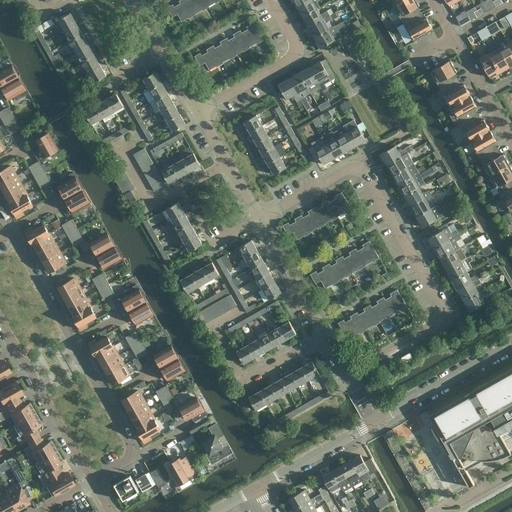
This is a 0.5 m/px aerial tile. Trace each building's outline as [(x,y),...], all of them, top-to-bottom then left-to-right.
[(27,0),(26,0),(16,6),(19,11),(30,5),(27,0)] [(167,8),(172,17),(177,14),(182,21),(188,18),(187,16),(194,12),(187,0),(180,0),(182,2),(174,7),(172,4),(167,8)] [(187,0),(194,12),(195,14),(201,10),(201,9),(208,5),(204,0),(187,0)] [(307,0),(297,6),(303,16),(317,8),(320,7),(317,1),(318,0),(307,0)] [(420,6),(416,0),(403,0),(395,5),(401,15),(399,16),(403,23),(421,13),(417,7),(420,6)] [(496,0),(486,0),(485,1),(490,10),(499,5),(496,0)] [(490,10),(485,1),(479,5),(481,8),(484,13),(490,10)] [(30,5),(19,11),(22,17),(33,10),(30,5)] [(321,14),(317,8),(303,16),(309,27),(323,18),(335,12),(333,9),(331,10),(331,9),(321,14)] [(466,11),(456,17),(461,26),(471,21),(466,11)] [(335,12),(323,18),(309,27),(315,37),(329,29),(333,27),(329,21),(335,17),(333,13),(335,12)] [(71,13),(58,21),(64,31),(77,24),(71,13)] [(424,19),(421,13),(403,23),(413,41),(433,29),(426,18),(424,19)] [(511,25),(508,21),(505,16),(499,20),(504,29),(511,25)] [(51,19),(43,23),(46,28),(54,24),(51,19)] [(335,25),(333,27),(329,29),(315,37),(321,48),(340,37),(336,31),(338,30),(343,26),(341,22),(335,26),(335,25)] [(240,30),(248,45),(249,47),(256,43),(255,42),(262,38),(253,23),(248,25),(250,28),(242,33),(240,30)] [(64,31),(59,34),(65,44),(83,34),(77,24),(64,31)] [(35,33),(41,43),(46,41),(40,30),(35,33)] [(226,38),(235,53),(236,55),(242,51),(242,49),(248,45),(240,30),(235,33),(237,36),(228,40),(227,38),(226,38)] [(83,34),(65,44),(71,54),(89,44),(83,34)] [(213,45),(222,61),(223,62),(229,59),(228,57),(235,53),(226,38),(222,41),(223,43),(215,48),(213,45)] [(47,54),(52,51),(46,41),(41,43),(47,54)] [(509,67),(511,65),(511,50),(508,43),(498,48),(509,67)] [(89,44),(75,52),(81,62),(94,55),(89,44)] [(200,66),(205,63),(209,70),(216,66),(215,64),(222,61),(213,45),(208,48),(210,51),(202,55),(200,53),(194,56),(200,66)] [(499,72),(509,67),(498,48),(489,54),(499,72)] [(47,54),(53,64),(57,62),(52,51),(47,54)] [(490,77),(499,72),(489,54),(479,59),(490,77)] [(87,72),(100,65),(94,55),(81,62),(87,72)] [(457,72),(450,60),(430,71),(440,89),(458,79),(455,73),(457,72)] [(320,61),(310,67),(321,88),(324,92),(328,90),(325,84),(336,78),(329,65),(324,68),(320,61)] [(59,74),(63,72),(57,62),(53,64),(59,74)] [(0,71),(0,83),(2,87),(19,77),(12,65),(0,71)] [(100,65),(87,72),(93,83),(106,76),(100,65)] [(321,88),(310,67),(299,73),(307,88),(314,84),(317,90),(321,88)] [(74,68),(67,72),(70,77),(77,73),(74,68)] [(59,74),(65,85),(69,83),(63,72),(59,74)] [(155,72),(143,79),(149,90),(162,82),(155,72)] [(228,72),(222,75),(225,80),(231,77),(228,72)] [(299,73),(289,78),(289,79),(300,100),(305,97),(304,97),(310,93),(307,88),(299,73)] [(29,93),(19,77),(2,87),(9,99),(14,96),(16,100),(29,93)] [(301,101),(300,100),(289,79),(278,85),(287,100),(291,97),(292,100),(295,99),(297,102),(300,107),(303,105),(302,104),(302,103),(301,101)] [(450,107),(470,95),(464,84),(462,85),(458,79),(440,89),(450,107)] [(149,90),(151,94),(155,100),(167,93),(162,82),(149,90)] [(69,83),(65,85),(71,96),(75,94),(69,83)] [(126,101),(130,99),(125,89),(121,91),(126,101)] [(155,100),(156,101),(161,110),(173,103),(167,93),(155,100)] [(106,100),(113,113),(124,107),(116,94),(106,100)] [(477,106),(470,95),(450,107),(452,105),(458,116),(456,117),(460,124),(478,114),(474,108),(477,106)] [(126,101),(132,111),(136,109),(130,99),(126,101)] [(349,99),(340,105),(343,111),(352,105),(349,99)] [(95,106),(102,119),(113,113),(106,100),(95,106)] [(161,110),(167,121),(179,113),(173,103),(161,110)] [(97,121),(99,125),(104,122),(102,119),(95,106),(85,112),(92,125),(97,121)] [(283,114),(281,110),(279,106),(275,109),(279,116),(283,114)] [(9,108),(4,111),(10,121),(15,118),(9,108)] [(132,111),(137,121),(141,118),(136,109),(132,111)] [(4,111),(0,112),(0,116),(4,124),(10,121),(4,111)] [(328,111),(323,114),(327,121),(332,118),(332,117),(328,111)] [(173,131),(185,124),(179,113),(167,121),(173,131)] [(323,113),(315,118),(319,125),(327,121),(323,114),(323,113)] [(244,122),(250,132),(262,125),(256,114),(244,122)] [(470,141),(490,130),(483,119),(481,120),(478,114),(460,124),(470,141)] [(289,124),(285,117),(281,119),(285,126),(289,124)] [(15,118),(10,121),(15,131),(21,128),(15,118)] [(143,130),(147,128),(141,118),(137,121),(143,130)] [(15,131),(10,121),(4,124),(10,134),(15,131)] [(342,124),(355,146),(365,140),(357,125),(351,129),(347,122),(342,124)] [(129,124),(120,130),(122,134),(132,129),(129,124)] [(342,134),(336,137),(345,152),(355,146),(342,124),(338,127),(342,134)] [(250,132),(256,143),(268,136),(262,125),(250,132)] [(295,135),(291,127),(287,130),(291,137),(295,135)] [(153,138),(147,128),(143,130),(149,141),(153,138)] [(110,135),(113,139),(122,134),(120,130),(110,135)] [(496,141),(490,130),(470,141),(479,159),(498,149),(494,143),(496,141)] [(334,158),(337,156),(345,152),(336,137),(333,131),(322,137),(334,158)] [(182,132),(172,137),(174,142),(184,136),(182,132)] [(36,140),(45,157),(58,150),(48,133),(36,140)] [(103,145),(113,139),(110,135),(101,141),(103,145)] [(256,143),(262,153),(274,146),(268,136),(256,143)] [(174,142),(172,137),(162,143),(165,147),(174,142)] [(322,137),(311,143),(313,146),(308,148),(316,162),(321,159),(323,164),(334,158),(322,137)] [(301,145),(297,138),(293,140),(297,147),(301,145)] [(155,152),(165,147),(162,143),(153,148),(155,152)] [(277,144),(274,146),(262,153),(268,164),(280,156),(277,151),(280,150),(277,144)] [(412,144),(405,148),(406,150),(407,153),(414,149),(412,144)] [(395,145),(381,154),(387,164),(402,156),(407,153),(406,150),(405,148),(402,150),(401,148),(398,150),(395,145)] [(133,154),(136,160),(148,154),(144,148),(133,154)] [(307,156),(303,148),(299,151),(303,158),(307,156)] [(489,176),(510,165),(503,153),(501,155),(498,149),(479,159),(489,176)] [(182,158),(189,171),(200,165),(193,152),(187,156),(185,154),(182,156),(183,158),(182,158)] [(407,153),(402,156),(387,164),(393,175),(414,163),(410,156),(410,157),(407,153)] [(151,159),(148,154),(136,160),(139,165),(151,159)] [(274,174),(286,167),(280,156),(268,164),(274,174)] [(172,164),(179,177),(189,171),(182,158),(172,164)] [(142,170),(153,164),(151,159),(139,165),(142,170)] [(39,161),(34,164),(40,175),(45,172),(39,161)] [(108,168),(112,174),(123,168),(120,162),(108,168)] [(417,169),(414,163),(393,175),(399,185),(413,177),(426,170),(424,165),(417,169)] [(26,174),(31,171),(35,178),(40,175),(34,164),(29,167),(30,168),(25,171),(26,174)] [(145,175),(156,169),(153,164),(142,170),(145,175)] [(161,170),(168,183),(179,177),(172,164),(161,170)] [(511,169),(510,165),(489,176),(499,194),(511,186),(511,169)] [(0,184),(17,175),(11,166),(0,171),(0,184)] [(126,173),(123,168),(112,174),(115,179),(126,173)] [(159,174),(156,169),(145,175),(148,181),(159,174)] [(426,170),(413,177),(399,185),(405,196),(419,187),(425,184),(422,178),(428,174),(426,170)] [(45,172),(40,175),(46,185),(51,182),(45,172)] [(83,189),(73,172),(61,179),(64,184),(59,187),(65,199),(83,189)] [(129,178),(126,173),(115,179),(118,184),(129,178)] [(448,173),(436,179),(441,187),(452,181),(448,173)] [(151,186),(162,179),(159,174),(148,181),(151,186)] [(0,184),(0,185),(5,194),(22,185),(17,175),(0,184)] [(46,185),(40,175),(35,178),(41,188),(46,185)] [(120,189),(132,183),(129,178),(118,184),(120,189)] [(154,191),(165,185),(162,179),(151,186),(154,191)] [(124,195),(131,191),(135,188),(132,183),(120,189),(124,195)] [(22,185),(5,194),(10,203),(10,204),(27,194),(22,185)] [(509,212),(511,209),(511,186),(499,194),(509,212)] [(419,187),(405,196),(410,206),(431,194),(429,190),(423,193),(419,187)] [(89,201),(83,189),(65,199),(72,211),(89,201)] [(130,205),(137,201),(131,191),(124,195),(130,205)] [(328,200),(337,215),(338,216),(344,213),(343,211),(350,207),(342,192),(337,195),(338,197),(330,202),(328,200)] [(18,217),(24,214),(30,211),(27,207),(32,204),(27,195),(28,195),(27,194),(10,204),(18,217)] [(431,194),(410,206),(416,216),(431,208),(427,202),(434,198),(431,194)] [(316,210),(323,222),(324,224),(331,220),(330,219),(337,215),(328,200),(323,202),(325,205),(316,210)] [(165,209),(171,220),(184,213),(178,202),(165,209)] [(422,227),(443,215),(437,205),(431,208),(416,216),(422,227)] [(303,217),(310,230),(311,232),(317,228),(316,226),(323,222),(316,210),(315,207),(310,210),(311,212),(303,217)] [(470,212),(464,215),(468,221),(473,218),(470,212)] [(184,213),(171,220),(177,230),(190,223),(184,213)] [(282,226),(288,235),(293,232),(297,239),(304,236),(303,234),(310,230),(303,217),(302,215),(296,218),(298,220),(290,225),(288,222),(282,226)] [(73,233),(78,230),(72,219),(67,222),(73,233)] [(149,232),(153,230),(147,219),(143,221),(149,232)] [(59,222),(53,225),(56,230),(62,226),(59,222)] [(73,233),(67,222),(62,225),(68,236),(73,233)] [(351,222),(345,225),(348,231),(354,228),(351,222)] [(183,241),(196,233),(190,223),(177,230),(183,241)] [(476,238),(484,233),(477,223),(470,228),(476,238)] [(25,230),(32,243),(50,234),(50,233),(49,234),(44,224),(33,230),(31,226),(25,230)] [(85,226),(79,230),(82,236),(89,232),(85,226)] [(428,238),(434,248),(459,234),(457,230),(452,233),(448,227),(428,238)] [(78,230),(73,233),(79,243),(84,240),(82,236),(79,230),(78,230)] [(149,232),(155,242),(159,240),(153,230),(149,232)] [(79,243),(73,233),(68,236),(74,246),(79,243)] [(90,243),(97,255),(115,245),(108,233),(90,243)] [(196,233),(183,241),(189,251),(202,244),(196,233)] [(33,244),(38,253),(55,243),(50,234),(32,243),(33,244)] [(434,248),(436,251),(440,259),(455,251),(460,248),(456,241),(461,238),(459,234),(434,248)] [(479,237),(477,238),(480,244),(481,244),(483,248),(492,243),(490,239),(487,240),(483,235),(482,235),(479,237)] [(161,253),(165,251),(159,240),(155,242),(161,253)] [(257,251),(251,240),(239,247),(245,258),(257,251)] [(356,248),(364,263),(365,265),(372,262),(371,260),(378,256),(369,241),(364,243),(366,246),(357,251),(356,248)] [(298,242),(294,244),(298,251),(302,249),(298,242)] [(38,253),(44,262),(60,252),(55,243),(38,253)] [(493,243),(481,250),(485,257),(496,250),(493,243)] [(115,245),(97,255),(104,267),(121,257),(115,245)] [(440,259),(446,269),(467,257),(461,247),(460,248),(455,251),(440,259)] [(344,258),(351,271),(352,273),(358,269),(357,267),(364,263),(356,248),(351,251),(352,254),(344,258)] [(171,261),(165,251),(161,253),(167,264),(171,261)] [(263,261),(257,251),(245,258),(251,268),(263,261)] [(54,269),(61,265),(66,262),(60,252),(44,262),(49,272),(54,269)] [(331,266),(338,279),(339,280),(345,277),(344,275),(351,271),(344,258),(343,256),(338,259),(339,261),(331,266)] [(446,269),(448,272),(452,280),(467,271),(472,268),(469,262),(473,260),(470,256),(467,257),(446,269)] [(495,256),(487,260),(491,266),(498,262),(495,256)] [(216,260),(222,269),(226,267),(221,257),(216,260)] [(269,271),(263,261),(251,268),(257,278),(269,271)] [(201,268),(208,281),(219,275),(212,262),(201,268)] [(338,279),(331,266),(329,263),(324,266),(326,269),(317,273),(316,271),(310,274),(315,284),(321,281),(325,288),(332,284),(331,282),(338,279)] [(228,279),(232,277),(226,267),(222,269),(228,279)] [(198,287),(208,281),(201,268),(191,274),(198,287)] [(275,282),(269,271),(257,278),(263,289),(275,282)] [(452,280),(458,290),(479,278),(476,274),(470,277),(467,271),(452,280)] [(103,273),(98,276),(104,287),(109,284),(103,273)] [(198,287),(191,274),(180,280),(187,293),(198,287)] [(93,279),(99,290),(104,287),(98,276),(93,279)] [(228,279),(233,289),(237,287),(232,277),(228,279)] [(80,288),(75,278),(58,287),(64,297),(80,288)] [(458,290),(460,293),(464,300),(479,292),(475,286),(481,283),(479,278),(458,290)] [(281,292),(275,282),(263,289),(269,300),(281,292)] [(109,284),(104,287),(110,297),(115,294),(109,284)] [(122,299),(129,311),(146,301),(137,284),(125,291),(127,296),(122,299)] [(110,297),(104,287),(99,290),(104,300),(110,297)] [(239,299),(243,297),(237,287),(233,289),(239,299)] [(80,288),(64,297),(69,307),(86,297),(80,288)] [(214,295),(216,299),(226,293),(223,289),(214,295)] [(383,297),(392,312),(393,314),(399,310),(399,309),(406,305),(397,289),(392,292),(393,295),(385,299),(384,297),(383,297)] [(464,300),(470,311),(485,303),(481,296),(487,293),(485,289),(479,292),(464,300)] [(230,294),(225,298),(231,308),(236,305),(230,294)] [(206,304),(216,299),(214,295),(204,300),(206,304)] [(74,316),(91,306),(86,297),(69,307),(74,316)] [(239,299),(245,309),(249,307),(243,297),(239,299)] [(370,304),(379,320),(380,321),(386,318),(385,316),(392,312),(383,297),(379,300),(380,302),(372,307),(370,304)] [(231,308),(225,298),(219,301),(226,311),(231,308)] [(206,304),(204,300),(195,305),(197,310),(206,304)] [(267,306),(270,310),(280,304),(277,300),(267,306)] [(136,323),(153,313),(146,301),(129,311),(136,323)] [(221,314),(226,311),(219,301),(214,304),(221,314)] [(221,314),(214,304),(209,307),(215,317),(221,314)] [(358,314),(365,327),(366,329),(373,325),(372,324),(379,320),(370,304),(365,307),(367,310),(358,314)] [(86,322),(92,319),(96,317),(91,307),(91,306),(74,316),(81,330),(88,326),(86,322)] [(260,316),(270,310),(267,306),(258,312),(260,316)] [(210,320),(215,317),(209,307),(204,310),(210,320)] [(210,320),(204,310),(199,312),(205,323),(210,320)] [(260,316),(258,312),(248,317),(250,321),(260,316)] [(338,323),(343,332),(349,329),(353,337),(359,333),(358,331),(365,327),(358,314),(357,312),(352,315),(353,317),(345,322),(344,320),(338,323)] [(240,327),(250,321),(248,317),(238,323),(240,327)] [(278,327),(285,340),(296,333),(289,321),(278,327)] [(240,327),(238,323),(228,328),(230,333),(240,327)] [(271,327),(266,330),(275,345),(285,340),(278,327),(272,330),(271,327)] [(136,332),(131,335),(137,345),(142,342),(136,332)] [(257,339),(264,351),(275,345),(268,333),(257,339)] [(137,345),(131,335),(126,338),(132,348),(137,345)] [(97,342),(95,339),(89,342),(96,356),(113,346),(113,345),(113,346),(107,336),(97,342)] [(147,339),(142,342),(145,347),(150,344),(147,339)] [(247,345),(254,357),(264,351),(257,339),(247,345)] [(142,342),(137,345),(143,355),(148,352),(145,347),(142,342)] [(132,348),(138,358),(143,355),(137,345),(132,348)] [(157,353),(164,365),(178,357),(171,345),(157,353)] [(247,345),(236,351),(243,363),(254,357),(247,345)] [(97,356),(102,365),(119,355),(113,346),(96,356),(97,356)] [(401,357),(404,363),(413,358),(410,353),(401,357)] [(102,365),(107,374),(124,365),(119,355),(102,365)] [(178,357),(164,365),(171,377),(185,369),(178,357)] [(0,377),(10,372),(4,361),(0,363),(0,377)] [(320,378),(317,374),(318,374),(312,361),(301,367),(308,380),(313,377),(315,381),(320,378)] [(113,384),(130,375),(124,365),(107,374),(113,384)] [(290,373),(297,386),(308,380),(301,367),(290,373)] [(511,367),(428,415),(432,422),(431,422),(433,427),(431,427),(432,429),(433,431),(435,434),(437,438),(438,439),(439,440),(441,443),(444,446),(445,447),(446,448),(448,450),(461,472),(466,469),(481,461),(484,461),(488,461),(491,461),(495,460),(499,459),(502,458),(506,457),(509,455),(511,454),(499,433),(511,425),(511,367)] [(280,379),(287,391),(297,386),(290,373),(280,379)] [(270,385),(277,397),(287,391),(280,379),(270,385)] [(0,412),(12,406),(21,401),(18,395),(22,393),(16,382),(0,391),(0,409),(1,412),(0,412)] [(259,391),(266,403),(277,397),(270,385),(259,391)] [(325,392),(327,396),(331,394),(325,385),(322,387),(325,392)] [(162,389),(168,399),(173,396),(167,386),(162,389)] [(162,389),(156,392),(162,402),(168,399),(162,389)] [(122,400),(127,409),(144,400),(139,390),(122,400)] [(266,403),(259,391),(249,397),(257,412),(266,407),(264,404),(266,403)] [(325,392),(315,398),(317,402),(327,396),(325,392)] [(207,414),(197,397),(180,407),(187,419),(192,416),(195,421),(207,414)] [(317,402),(315,398),(305,404),(307,408),(317,402)] [(168,399),(162,402),(167,411),(168,412),(173,409),(168,399)] [(127,409),(133,419),(149,409),(144,400),(127,409)] [(21,401),(12,406),(0,412),(0,421),(10,415),(16,424),(13,426),(35,414),(29,403),(24,406),(21,401)] [(297,413),(307,408),(305,404),(295,409),(297,413)] [(149,409),(133,419),(138,428),(137,428),(138,429),(155,419),(149,409)] [(297,413),(295,409),(285,415),(287,419),(297,413)] [(167,411),(162,414),(166,422),(171,418),(168,412),(167,411)] [(27,443),(40,436),(38,433),(39,433),(36,427),(41,424),(35,414),(13,426),(19,436),(16,437),(19,444),(25,440),(27,443)] [(277,424),(287,419),(285,415),(275,420),(277,424)] [(210,422),(207,417),(197,423),(188,428),(191,433),(200,429),(210,422)] [(138,429),(145,442),(152,438),(150,435),(157,430),(160,429),(154,419),(155,419),(138,429)] [(277,424),(275,420),(265,426),(268,430),(277,424)] [(204,441),(204,442),(203,442),(210,453),(207,454),(212,463),(232,451),(216,423),(209,427),(213,435),(204,441)] [(392,429),(383,434),(386,439),(395,434),(392,429)] [(157,430),(150,435),(152,438),(160,434),(157,430)] [(28,446),(23,449),(26,455),(32,452),(37,462),(34,463),(34,464),(56,451),(50,441),(45,444),(42,438),(41,439),(40,436),(27,443),(28,446)] [(187,447),(194,442),(190,436),(183,441),(187,447)] [(52,475),(60,470),(57,465),(62,462),(56,451),(34,464),(40,474),(37,475),(41,481),(52,475)] [(350,460),(359,476),(369,471),(371,474),(378,470),(371,458),(364,462),(360,455),(350,460)] [(194,472),(186,457),(181,460),(180,458),(167,465),(178,484),(190,477),(189,475),(194,472)] [(201,459),(195,463),(202,475),(208,472),(201,459)] [(12,469),(7,460),(2,462),(7,471),(12,469)] [(341,466),(350,482),(353,487),(362,482),(359,476),(350,460),(341,466)] [(332,471),(341,487),(344,492),(353,487),(350,482),(341,466),(332,471)] [(157,468),(150,472),(157,485),(164,481),(157,468)] [(60,470),(52,475),(41,481),(44,487),(46,486),(52,496),(54,495),(73,484),(67,473),(63,475),(60,470)] [(332,471),(322,476),(331,492),(341,487),(332,471)] [(114,484),(123,500),(139,491),(138,488),(140,487),(143,492),(153,486),(146,473),(136,479),(138,483),(135,485),(130,475),(114,484)] [(317,474),(311,478),(314,484),(316,487),(322,483),(321,481),(317,474)] [(23,505),(24,506),(29,503),(27,500),(31,498),(25,488),(21,490),(17,483),(6,490),(17,509),(23,505)] [(295,508),(310,499),(305,489),(289,498),(295,508)] [(13,511),(17,510),(17,509),(6,490),(5,490),(7,494),(0,498),(0,506),(3,511),(13,511)] [(387,501),(394,499),(390,490),(383,493),(387,501)] [(310,499),(295,508),(296,511),(309,511),(316,508),(310,499)] [(386,504),(383,499),(376,503),(379,508),(386,504)] [(73,502),(70,504),(74,511),(77,511),(79,511),(73,502)]
